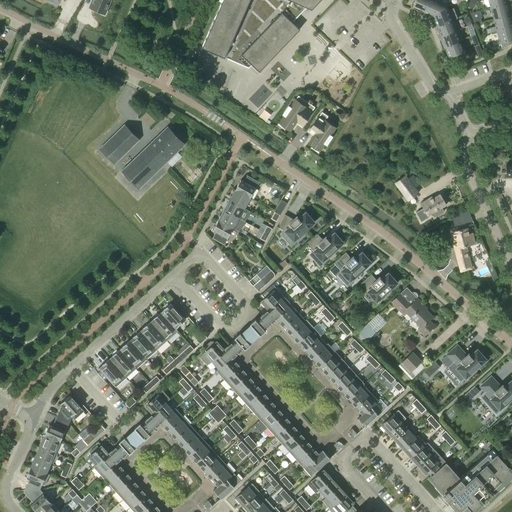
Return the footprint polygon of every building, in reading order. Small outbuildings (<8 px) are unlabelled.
[(105,15),(111,0),(91,0),(88,8),(105,15)] [(222,0),(202,48),(248,68),(251,64),(259,72),(300,29),(292,22),(307,7),(311,9),(319,0),(222,0)] [(412,0),(415,1),(412,7),(423,12),(427,0),(412,0)] [(449,0),(448,0),(427,0),(423,12),(433,16),(445,4),(449,0)] [(473,9),(477,1),(475,0),(469,0),(466,6),(473,9)] [(448,10),(445,4),(433,16),(437,26),(455,19),(457,18),(453,8),(448,10)] [(509,15),(506,4),(490,8),(493,19),(509,15)] [(480,12),(471,14),(475,25),(482,23),(480,19),(482,19),(480,12)] [(493,19),(495,26),(490,28),(491,32),(497,31),(511,26),(509,15),(493,19)] [(455,19),(437,26),(441,36),(459,29),(455,19)] [(511,39),(511,26),(497,31),(501,49),(511,44),(511,40),(511,39)] [(459,29),(441,36),(444,46),(459,40),(462,39),(458,30),(459,29)] [(459,40),(444,46),(449,57),(455,54),(457,58),(465,55),(459,40)] [(297,121),(303,125),(312,112),(311,112),(315,107),(298,95),(290,107),(288,106),(283,114),(284,115),(278,124),(284,129),(286,127),(290,130),(297,121)] [(325,120),(328,116),(322,112),(309,129),(315,133),(308,143),(313,146),(311,148),(318,152),(319,150),(319,151),(325,143),(326,145),(332,136),(330,135),(336,127),(325,120)] [(115,164),(139,140),(125,125),(100,148),(115,164)] [(168,127),(122,171),(140,188),(184,145),(179,139),(179,136),(176,132),(173,132),(168,127)] [(413,174),(407,179),(405,175),(395,183),(409,200),(418,193),(414,188),(420,184),(413,174)] [(235,190),(250,198),(258,182),(248,176),(245,182),(241,180),(235,190)] [(250,198),(235,190),(229,200),(244,208),(250,198)] [(444,211),(442,207),(446,205),(440,194),(430,200),(430,198),(421,203),(427,215),(432,213),(434,217),(444,211)] [(244,208),(229,200),(224,210),(238,218),(244,208)] [(275,212),(280,215),(287,203),(281,200),(274,212),(275,212)] [(238,218),(224,210),(218,220),(233,228),(238,218)] [(280,215),(275,212),(271,218),(276,221),(280,215)] [(285,214),(278,227),(285,231),(281,235),(291,246),(304,234),(303,232),(314,222),(305,212),(299,218),(297,216),(293,219),(285,214)] [(463,213),(451,219),(453,227),(466,223),(463,213)] [(233,228),(218,220),(212,230),(216,232),(213,238),(224,244),(233,228)] [(262,223),(259,229),(269,235),(272,229),(262,223)] [(468,263),(470,263),(467,246),(476,244),(474,234),(470,235),(469,229),(460,231),(459,228),(454,229),(457,246),(456,246),(458,255),(457,255),(460,265),(462,265),(468,263)] [(269,235),(259,229),(255,236),(265,241),(269,235)] [(320,266),(333,254),(332,253),(343,243),(334,233),(327,239),(325,236),(322,239),(317,234),(306,243),(313,251),(310,255),(320,266)] [(347,286),(361,274),(360,272),(371,262),(362,252),(355,258),(353,256),(351,258),(346,252),(334,263),(341,271),(337,274),(347,286)] [(261,278),(271,270),(266,265),(256,274),(260,279),(261,278)] [(274,274),(271,270),(261,278),(266,284),(274,277),(274,274)] [(386,293),(397,283),(388,273),(381,279),(379,277),(376,280),(371,274),(360,284),(376,302),(377,301),(378,302),(387,294),(386,293)] [(296,285),(301,281),(296,275),(296,276),(292,279),(296,285)] [(261,278),(260,279),(261,279),(253,286),(258,291),(257,291),(258,292),(266,284),(261,278)] [(306,286),(301,281),(296,285),(301,290),(305,286),(306,286)] [(268,310),(283,296),(276,288),(261,301),(268,310)] [(417,298),(417,299),(416,299),(417,298),(417,297),(417,296),(414,293),(413,293),(412,293),(411,294),(406,288),(392,302),(404,315),(406,312),(420,327),(418,329),(424,336),(434,326),(429,321),(433,317),(423,307),(424,306),(417,298)] [(311,301),(315,297),(310,291),(310,292),(306,295),(311,301)] [(251,325),(246,330),(254,338),(259,334),(260,335),(266,330),(264,329),(276,318),(291,304),(283,296),(268,310),(257,320),(255,319),(250,324),(251,325)] [(315,297),(311,301),(315,306),(319,302),(320,302),(315,297)] [(164,310),(161,313),(175,329),(175,328),(185,319),(171,303),(163,309),(164,310)] [(298,312),(291,304),(276,318),(283,326),(298,312)] [(325,317),(330,313),(325,307),(324,308),(325,308),(321,311),(325,317)] [(154,319),(151,322),(167,341),(178,331),(175,328),(175,329),(161,313),(160,312),(153,318),(154,319)] [(305,320),(298,312),(283,326),(290,334),(305,320)] [(335,318),(330,313),(325,317),(330,322),(334,318),(335,318)] [(306,319),(305,320),(290,334),(297,342),(313,327),(306,319)] [(352,319),(347,324),(354,331),(359,326),(352,319)] [(144,328),(141,331),(140,331),(157,350),(167,341),(151,322),(150,321),(143,327),(144,328)] [(342,331),(346,327),(342,322),(337,326),(342,331)] [(366,341),(375,333),(366,324),(357,332),(366,341)] [(313,327),(297,342),(305,350),(320,336),(321,336),(313,327)] [(351,332),(346,327),(342,331),(347,336),(351,332)] [(133,338),(130,340),(130,341),(144,356),(144,357),(146,359),(157,350),(140,331),(141,331),(140,330),(133,337),(133,338)] [(212,361),(219,369),(231,358),(232,358),(243,348),(245,349),(250,344),(249,342),(254,338),(246,330),(241,334),(240,332),(234,338),(235,339),(224,350),(224,349),(224,350),(212,361)] [(203,333),(196,340),(200,344),(207,338),(203,333)] [(327,344),(320,336),(305,350),(312,358),(327,344)] [(134,365),(137,368),(146,359),(144,357),(144,356),(130,341),(130,340),(130,339),(122,346),(123,347),(120,350),(134,366),(134,365)] [(355,348),(359,344),(354,339),(350,343),(355,348)] [(206,351),(204,353),(200,357),(207,365),(212,361),(224,350),(224,349),(217,342),(215,343),(213,342),(210,342),(205,347),(205,349),(206,351)] [(328,343),(327,344),(312,358),(319,366),(335,351),(328,343)] [(364,349),(359,344),(355,348),(360,353),(364,349)] [(194,350),(190,345),(183,351),(187,356),(194,350)] [(457,345),(446,355),(457,367),(456,368),(465,378),(466,377),(467,379),(476,371),(475,370),(486,359),(477,349),(470,356),(468,353),(466,355),(457,345)] [(113,356),(110,359),(126,378),(137,368),(134,365),(134,366),(120,350),(119,349),(112,355),(113,356)] [(342,359),(335,351),(319,366),(326,374),(339,363),(342,359)] [(411,353),(403,362),(415,375),(424,366),(411,353)] [(370,364),(374,359),(369,354),(365,359),(370,364)] [(176,357),(169,364),(173,368),(180,362),(176,357)] [(98,368),(100,370),(97,373),(104,380),(107,377),(116,387),(126,378),(110,359),(109,358),(102,364),(103,365),(100,368),(99,367),(98,368)] [(219,369),(216,371),(224,379),(239,366),(232,358),(231,358),(219,369)] [(342,359),(339,363),(326,374),(334,382),(346,371),(349,367),(342,359)] [(379,364),(374,359),(370,364),(375,368),(379,364)] [(436,361),(431,365),(436,371),(441,366),(436,361)] [(173,368),(169,364),(162,370),(166,374),(173,368)] [(180,367),(181,370),(185,376),(189,372),(190,371),(183,364),(180,367)] [(246,374),(239,366),(224,379),(231,387),(246,374)] [(349,367),(346,371),(334,382),(341,390),(353,379),(357,376),(349,367)] [(386,379),(390,374),(385,369),(381,374),(386,379)] [(190,381),(194,377),(189,372),(185,376),(190,381)] [(253,382),(246,374),(231,387),(238,395),(253,382)] [(395,379),(390,374),(386,379),(391,384),(395,379)] [(138,375),(133,378),(136,384),(142,381),(138,375)] [(149,382),(153,386),(160,380),(156,376),(149,382)] [(364,384),(357,376),(353,379),(341,390),(348,398),(363,385),(364,384)] [(490,399),(499,409),(500,409),(501,410),(510,402),(509,401),(511,397),(511,381),(504,387),(502,385),(500,386),(491,376),(480,386),(491,399),(490,399)] [(194,377),(190,381),(194,386),(199,382),(194,377)] [(183,387),(187,383),(183,378),(178,382),(183,387)] [(153,386),(149,382),(142,388),(146,393),(153,386)] [(260,390),(253,382),(238,395),(245,403),(260,390)] [(403,387),(398,382),(397,382),(397,383),(394,386),(399,391),(402,387),(403,388),(403,387)] [(192,388),(187,383),(183,387),(188,392),(192,388)] [(370,393),(363,385),(348,398),(355,406),(370,393)] [(470,401),(479,392),(474,386),(464,395),(470,401)] [(204,397),(208,393),(204,388),(199,392),(204,397)] [(170,399),(162,390),(146,406),(153,414),(165,403),(170,399)] [(260,390),(245,403),(253,411),(268,398),(260,390)] [(208,393),(204,397),(209,402),(213,398),(208,393)] [(355,406),(362,414),(363,414),(375,403),(378,401),(377,401),(370,393),(355,406)] [(198,403),(202,399),(197,394),(193,398),(198,403)] [(62,406),(57,417),(68,422),(71,416),(74,420),(84,411),(69,395),(60,404),(62,406)] [(129,408),(136,401),(132,397),(125,404),(129,408)] [(268,398),(253,411),(260,419),(275,406),(268,398)] [(202,399),(198,403),(202,408),(206,404),(202,399)] [(416,408),(421,404),(416,399),(412,403),(416,408)] [(153,414),(141,424),(140,423),(134,428),(135,429),(131,434),(138,442),(143,438),(144,439),(150,434),(149,433),(160,422),(172,411),(165,403),(153,414)] [(363,414),(362,414),(358,418),(365,427),(382,411),(375,403),(363,414)] [(421,404),(416,408),(421,413),(425,410),(426,410),(421,404)] [(217,414),(222,410),(217,405),(213,409),(217,414)] [(275,406),(260,419),(267,428),(282,414),(275,406)] [(175,408),(172,411),(160,422),(161,422),(168,430),(183,417),(175,408)] [(217,414),(213,409),(208,413),(213,418),(217,414)] [(222,410),(217,414),(222,419),(226,415),(222,410)] [(217,414),(213,418),(218,423),(222,419),(217,414)] [(282,414),(267,428),(274,436),(289,422),(282,414)] [(389,433),(401,422),(393,414),(381,425),(389,433)] [(431,424),(435,420),(430,415),(426,419),(431,424)] [(511,422),(506,416),(500,421),(506,427),(511,422)] [(49,424),(44,435),(60,442),(68,422),(57,417),(53,426),(49,424)] [(183,417),(168,430),(175,438),(190,425),(183,417)] [(234,428),(238,425),(233,419),(229,423),(234,428)] [(440,425),(435,420),(431,424),(436,429),(440,426),(440,425)] [(289,422),(274,436),(281,444),(296,430),(289,422)] [(408,430),(401,422),(389,433),(396,441),(408,430)] [(100,424),(92,432),(82,440),(87,445),(105,429),(100,424)] [(190,425),(175,438),(182,446),(197,433),(190,425)] [(227,434),(231,430),(227,425),(222,429),(227,434)] [(238,425),(234,428),(238,433),(243,430),(238,425)] [(247,430),(252,438),(260,432),(255,425),(247,430)] [(354,436),(354,437),(356,435),(355,435),(356,434),(352,429),(352,430),(349,432),(348,432),(347,433),(349,434),(348,435),(350,437),(350,436),(352,438),(354,436)] [(231,430),(227,434),(232,439),(236,436),(231,430)] [(296,430),(281,444),(289,452),(304,438),(296,430)] [(415,438),(408,430),(396,441),(403,449),(415,438)] [(445,440),(450,436),(445,431),(440,435),(445,440)] [(204,441),(197,433),(182,446),(189,454),(204,441)] [(108,454),(94,467),(101,475),(116,462),(128,452),(129,453),(135,448),(133,447),(138,442),(131,434),(126,438),(124,436),(119,442),(120,443),(108,454)] [(44,435),(40,446),(55,452),(60,442),(44,435)] [(248,444),(252,440),(248,435),(243,439),(248,444)] [(403,449),(411,457),(426,444),(418,435),(415,438),(403,449)] [(454,441),(450,436),(445,440),(450,446),(454,441)] [(311,446),(304,438),(289,452),(296,460),(311,446)] [(82,440),(76,447),(80,452),(87,445),(82,440)] [(257,446),(252,440),(248,444),(253,449),(257,446)] [(212,449),(204,441),(189,454),(197,462),(212,449)] [(242,450),(246,446),(241,441),(237,445),(242,450)] [(341,447),(343,446),(341,444),(342,444),(340,442),(338,441),(337,442),(338,442),(335,445),(334,445),(338,450),(339,449),(340,450),(342,448),(341,447)] [(426,444),(411,457),(418,465),(430,454),(435,450),(428,442),(426,444)] [(35,456),(51,463),(53,464),(54,460),(56,460),(57,457),(57,455),(58,453),(55,452),(40,446),(35,456)] [(89,452),(91,455),(89,457),(96,465),(93,467),(94,467),(108,454),(101,446),(99,448),(97,446),(89,452)] [(246,446),(242,450),(246,455),(251,452),(246,446)] [(318,454),(311,446),(296,460),(303,468),(318,454)] [(75,457),(80,452),(76,448),(71,453),(75,457)] [(260,457),(264,454),(260,448),(255,452),(260,457)] [(212,449),(197,462),(204,470),(219,457),(212,449)] [(446,462),(431,475),(429,477),(443,494),(440,497),(447,505),(450,502),(459,511),(472,511),(511,476),(511,471),(492,449),(460,478),(446,462)] [(318,454),(303,468),(311,476),(330,458),(322,450),(318,454)] [(435,450),(430,454),(418,465),(425,474),(428,472),(431,475),(446,462),(435,450)] [(254,463),(258,460),(253,454),(249,458),(254,463)] [(35,456),(31,467),(46,473),(51,463),(35,456)] [(226,465),(219,457),(204,470),(211,478),(226,465)] [(270,468),(274,465),(270,460),(265,463),(270,468)] [(69,471),(72,464),(66,462),(63,468),(69,471)] [(123,470),(116,462),(101,475),(108,484),(123,470)] [(233,473),(226,465),(211,478),(218,486),(233,473)] [(274,465),(270,468),(274,474),(279,470),(274,465)] [(46,473),(31,467),(26,477),(30,479),(24,492),(40,489),(39,489),(41,484),(45,486),(49,474),(46,473)] [(69,471),(63,468),(60,475),(66,477),(69,471)] [(130,478),(123,470),(108,484),(116,492),(130,478)] [(315,493),(319,489),(331,478),(323,470),(307,484),(315,493)] [(218,486),(213,490),(221,499),(241,481),(233,473),(218,486)] [(269,482),(274,479),(269,473),(265,477),(269,482)] [(284,484),(289,481),(284,476),(280,479),(284,484)] [(75,485),(80,481),(76,477),(71,481),(75,485)] [(138,486),(130,478),(116,492),(123,500),(138,486)] [(331,478),(319,489),(326,497),(338,486),(331,478)] [(274,479),(269,482),(274,488),(278,484),(274,479)] [(80,481),(75,485),(79,490),(84,485),(80,481)] [(293,486),(289,481),(284,484),(289,490),(293,486)] [(259,491),(252,483),(236,498),(243,506),(256,495),(259,491)] [(145,494),(138,486),(123,500),(130,508),(145,494)] [(322,501),(329,509),(345,494),(338,486),(326,497),(322,501)] [(40,489),(24,492),(33,502),(30,505),(36,511),(40,511),(51,502),(51,503),(54,500),(45,491),(43,493),(40,489)] [(77,494),(72,489),(68,493),(73,498),(77,494)] [(284,498),(288,495),(283,489),(279,493),(284,498)] [(259,491),(256,495),(243,506),(248,511),(252,511),(263,503),(267,499),(259,491)] [(88,502),(93,497),(89,493),(84,498),(88,502)] [(73,498),(71,499),(76,505),(78,502),(82,500),(77,494),(73,498)] [(141,511),(152,502),(145,494),(130,508),(133,511),(141,511)] [(357,511),(351,505),(353,503),(345,494),(329,509),(331,511),(357,511)] [(288,495),(284,498),(288,504),(293,500),(288,495)] [(301,505),(306,501),(301,496),(297,500),(301,505)] [(93,497),(88,502),(91,506),(97,502),(93,497)] [(88,502),(84,498),(82,500),(78,502),(82,507),(88,502)] [(267,499),(263,503),(252,511),(268,511),(270,511),(274,507),(267,499)] [(208,510),(209,508),(210,509),(211,507),(212,506),(208,501),(207,502),(204,504),(203,505),(204,506),(204,507),(206,509),(206,508),(208,510)] [(306,501),(301,505),(306,510),(310,506),(306,501)] [(57,511),(58,511),(51,503),(51,502),(40,511),(57,511)] [(88,502),(82,507),(86,511),(91,506),(88,502)] [(157,511),(159,510),(152,502),(141,511),(157,511)]
